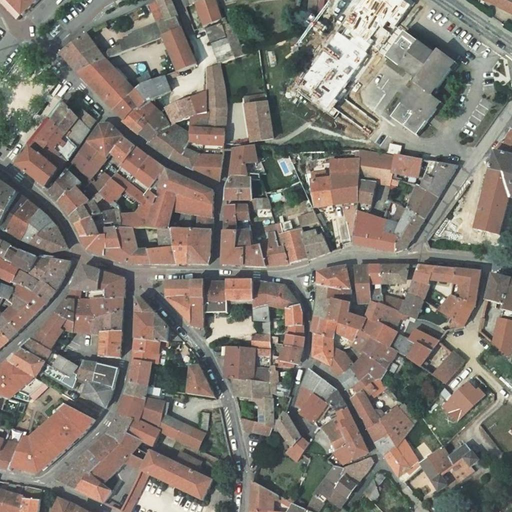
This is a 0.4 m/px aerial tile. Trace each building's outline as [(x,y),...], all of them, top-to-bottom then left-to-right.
[(39,0),(7,0),(9,1),(23,16),(39,0)] [(156,0),(150,3),(159,25),(164,22),(160,12),(163,10),(158,0),(156,0)] [(164,37),(183,29),(178,18),(179,17),(171,0),(158,0),(163,10),(160,12),(164,22),(159,25),(164,37)] [(216,0),(206,0),(197,3),(202,15),(219,8),(216,0)] [(511,0),(492,0),(504,6),(504,8),(511,11),(511,0)] [(219,8),(202,15),(205,26),(223,19),(219,8)] [(226,18),(222,20),(229,38),(236,57),(236,58),(245,55),(235,27),(230,28),(226,18)] [(440,51),(437,55),(406,33),(400,40),(371,19),(355,42),(384,63),(387,59),(390,55),(395,59),(394,62),(419,80),(416,84),(417,85),(393,118),(415,134),(420,128),(422,130),(437,109),(435,107),(439,101),(434,97),(430,94),(434,88),(437,90),(452,69),(450,67),(454,61),(440,51)] [(222,24),(206,29),(211,43),(226,37),(222,24)] [(135,41),(134,42),(136,48),(164,37),(159,25),(133,36),(135,41)] [(198,65),(198,64),(183,29),(164,37),(179,73),(198,65)] [(121,54),(136,48),(134,42),(121,45),(122,46),(110,51),(109,54),(104,57),(99,51),(90,37),(95,34),(93,31),(87,34),(61,53),(67,60),(75,69),(79,73),(106,60),(121,54)] [(229,38),(212,44),(219,64),(236,57),(229,38)] [(102,49),(99,51),(104,57),(109,54),(102,49)] [(115,111),(136,92),(128,84),(106,60),(79,73),(115,111)] [(207,69),(207,77),(222,75),(220,64),(207,69)] [(150,74),(128,84),(136,92),(142,86),(153,82),(150,74)] [(207,93),(208,113),(196,115),(197,116),(192,118),(192,129),(225,131),(228,101),(222,75),(207,77),(207,93)] [(142,86),(136,92),(115,111),(125,121),(135,111),(151,125),(163,114),(155,107),(156,105),(156,104),(155,103),(156,102),(155,100),(172,92),(166,77),(153,82),(142,86)] [(196,115),(208,113),(207,93),(191,100),(196,115)] [(269,103),(267,94),(246,98),(247,106),(269,103)] [(171,116),(176,124),(192,118),(197,116),(196,115),(191,100),(167,109),(171,116)] [(274,139),(269,103),(247,106),(253,143),(274,139)] [(59,113),(53,121),(67,137),(79,148),(91,130),(97,121),(84,110),(78,117),(66,104),(59,113)] [(142,135),(141,135),(144,132),(151,125),(135,111),(125,121),(123,122),(132,130),(141,136),(142,135)] [(175,125),(176,124),(171,116),(166,119),(163,114),(151,125),(144,132),(141,135),(142,135),(150,142),(159,134),(162,131),(164,130),(175,124),(175,125)] [(42,135),(32,148),(43,155),(51,145),(65,160),(68,162),(70,160),(79,148),(67,137),(53,121),(42,135)] [(162,131),(179,144),(170,158),(173,160),(184,166),(195,170),(201,155),(188,149),(191,142),(192,134),(191,134),(186,132),(175,125),(175,124),(164,130),(162,131)] [(108,159),(112,154),(118,147),(125,138),(111,125),(101,125),(88,143),(108,159)] [(201,155),(195,170),(220,181),(221,179),(225,151),(226,145),(225,145),(225,131),(192,129),(191,134),(192,134),(191,142),(188,149),(201,155)] [(170,158),(179,144),(162,131),(159,134),(150,142),(149,144),(170,158)] [(125,138),(118,147),(112,154),(123,164),(123,165),(131,156),(137,147),(125,138)] [(511,144),(507,141),(508,140),(507,140),(503,141),(494,152),(496,152),(477,230),(494,235),(506,189),(511,190),(511,144)] [(100,169),(108,159),(88,143),(80,154),(100,169)] [(391,144),(389,153),(400,156),(402,147),(391,144)] [(18,166),(48,189),(61,172),(67,162),(68,162),(65,160),(51,145),(43,155),(32,148),(18,166)] [(257,163),(258,163),(256,145),(254,145),(236,148),(232,177),(249,177),(248,175),(262,175),(260,169),(257,163)] [(151,158),(137,147),(131,156),(123,165),(123,164),(118,172),(113,179),(108,184),(109,185),(100,195),(116,208),(118,206),(119,205),(125,197),(137,207),(141,203),(147,208),(140,217),(138,217),(122,218),(122,219),(123,223),(123,228),(129,228),(134,228),(148,227),(155,207),(161,188),(168,170),(161,165),(151,158)] [(358,209),(370,213),(372,206),(377,184),(391,186),(393,174),(397,156),(361,150),(360,153),(360,160),(361,160),(360,177),(360,202),(359,202),(358,209)] [(73,164),(85,176),(91,181),(92,179),(100,169),(80,154),(73,164)] [(424,160),(397,156),(393,174),(396,174),(397,172),(420,176),(424,160)] [(360,202),(360,177),(361,160),(360,160),(356,160),(332,161),(332,175),(331,175),(330,175),(329,175),(329,176),(328,176),(328,177),(328,178),(328,179),(327,179),(326,171),(315,173),(315,174),(312,174),(317,208),(359,202),(360,202)] [(422,188),(439,198),(459,166),(432,162),(422,187),(422,188)] [(182,177),(168,170),(161,188),(177,193),(182,177)] [(79,181),(68,171),(52,193),(61,204),(71,194),(75,195),(80,190),(84,186),(79,181)] [(105,173),(97,183),(97,184),(92,191),(95,193),(99,197),(99,196),(100,195),(109,185),(108,184),(113,179),(105,173)] [(228,188),(227,201),(251,200),(253,200),(252,181),(264,181),(262,175),(248,175),(249,177),(232,177),(232,179),(228,188)] [(93,183),(91,181),(85,176),(79,181),(84,186),(87,188),(93,183)] [(193,182),(182,177),(177,193),(178,194),(188,197),(193,182)] [(92,179),(91,181),(93,183),(87,188),(91,192),(92,191),(97,184),(97,183),(92,179)] [(0,213),(6,199),(12,189),(0,180),(0,213)] [(215,193),(193,182),(188,197),(192,198),(215,205),(215,193)] [(425,221),(439,198),(422,188),(422,187),(419,185),(409,210),(408,211),(425,221)] [(88,199),(95,193),(92,191),(91,192),(87,188),(84,186),(80,190),(75,195),(71,194),(61,204),(72,217),(72,218),(91,203),(88,199)] [(177,193),(161,188),(155,207),(174,213),(174,212),(178,194),(177,193)] [(12,189),(6,199),(0,213),(0,228),(1,229),(19,194),(12,189)] [(511,190),(506,189),(494,235),(502,237),(511,199),(511,198),(511,190)] [(17,218),(26,207),(29,202),(19,194),(1,229),(7,232),(17,218)] [(188,197),(178,194),(174,212),(188,214),(192,198),(188,197)] [(91,203),(72,218),(76,226),(101,214),(104,214),(108,213),(103,202),(103,201),(99,196),(99,197),(91,203)] [(215,205),(192,198),(188,214),(199,216),(214,218),(215,205)] [(258,210),(272,209),(269,199),(258,199),(258,200),(258,209),(258,210)] [(29,202),(26,207),(17,218),(7,232),(14,236),(23,241),(24,241),(33,220),(41,211),(29,202)] [(137,207),(138,217),(140,217),(147,208),(141,203),(137,207)] [(238,223),(238,221),(236,205),(227,206),(226,222),(238,223)] [(236,205),(238,221),(244,221),(251,221),(250,206),(249,205),(236,205)] [(419,230),(425,221),(408,211),(409,210),(401,206),(396,215),(404,219),(419,230)] [(160,230),(169,231),(171,223),(174,213),(155,207),(148,227),(148,228),(160,230)] [(108,213),(104,214),(106,224),(115,223),(117,228),(118,228),(124,250),(128,264),(143,265),(139,251),(136,240),(134,228),(129,228),(123,228),(123,223),(122,219),(120,209),(117,210),(108,213)] [(41,211),(33,220),(24,241),(27,243),(31,244),(44,229),(47,235),(47,234),(58,228),(49,218),(41,211)] [(388,221),(358,212),(355,245),(398,253),(397,245),(398,239),(384,235),(388,221)] [(315,213),(299,218),(302,228),(319,222),(317,216),(315,213)] [(106,224),(104,214),(101,214),(76,226),(82,237),(87,237),(91,237),(108,236),(107,230),(106,224)] [(321,214),(317,216),(319,222),(322,227),(326,225),(321,214)] [(213,232),(214,218),(199,216),(197,231),(213,232)] [(398,239),(397,245),(398,253),(407,249),(419,230),(404,219),(401,225),(388,221),(384,235),(398,239)] [(238,251),(239,232),(238,223),(226,222),(224,266),(246,267),(246,250),(238,251)] [(124,250),(118,228),(117,228),(115,223),(106,224),(107,230),(108,236),(91,237),(91,244),(90,247),(88,248),(89,250),(105,256),(106,251),(124,250)] [(177,224),(171,223),(169,231),(172,232),(175,248),(178,265),(191,265),(192,231),(185,231),(185,230),(177,224)] [(304,235),(303,230),(284,235),(282,224),(278,225),(284,247),(285,247),(290,265),(309,259),(309,261),(310,261),(304,235)] [(267,268),(290,265),(285,247),(284,247),(278,225),(266,228),(271,241),(263,244),(262,239),(265,238),(261,229),(252,232),(255,248),(263,246),(267,268)] [(69,249),(58,228),(47,234),(47,235),(44,229),(31,244),(33,245),(37,246),(43,250),(46,250),(51,248),(53,253),(55,253),(69,249)] [(169,231),(160,230),(161,249),(175,248),(172,232),(169,231)] [(212,259),(213,232),(197,231),(196,231),(192,231),(191,265),(210,265),(212,259)] [(304,235),(310,261),(331,253),(325,236),(319,237),(318,231),(304,235)] [(244,232),(239,232),(238,251),(246,250),(246,267),(267,268),(263,246),(255,248),(252,232),(244,232)] [(5,243),(0,252),(0,256),(7,261),(13,247),(9,245),(5,243)] [(7,261),(16,265),(23,252),(18,249),(13,247),(7,261)] [(178,265),(175,248),(161,249),(148,251),(152,265),(178,265)] [(105,256),(128,264),(124,250),(106,251),(105,256)] [(148,251),(139,251),(143,265),(152,265),(148,251)] [(16,265),(31,274),(40,258),(39,258),(31,255),(23,252),(16,265)] [(0,277),(3,279),(10,264),(5,261),(0,257),(0,277)] [(67,274),(72,263),(40,258),(31,274),(36,277),(35,278),(34,280),(38,282),(41,280),(57,293),(62,283),(63,283),(67,274)] [(10,281),(13,284),(20,270),(10,264),(3,279),(10,281)] [(102,272),(84,266),(79,278),(74,289),(73,290),(78,290),(89,292),(100,292),(102,272)] [(357,267),(359,285),(361,304),(373,303),(373,302),(372,292),(372,285),(371,266),(357,267)] [(381,266),(371,266),(372,285),(377,285),(377,291),(372,292),(373,302),(384,306),(383,296),(383,285),(381,285),(381,266)] [(408,278),(410,266),(381,266),(381,285),(383,285),(401,284),(400,279),(406,279),(407,279),(408,278)] [(415,279),(409,295),(421,300),(424,302),(433,281),(455,284),(457,270),(420,266),(415,279)] [(343,291),(343,290),(352,290),(347,267),(335,270),(329,271),(320,273),(320,287),(343,291)] [(38,282),(34,280),(35,278),(20,270),(13,284),(16,284),(18,285),(25,288),(31,290),(35,293),(47,305),(52,299),(57,293),(41,280),(38,282)] [(455,284),(453,296),(439,311),(447,316),(464,327),(476,305),(482,272),(469,271),(457,270),(455,284)] [(126,298),(126,280),(102,272),(100,292),(106,292),(107,300),(125,298),(126,298)] [(511,279),(494,275),(487,301),(501,304),(506,305),(505,311),(511,312),(511,279)] [(167,282),(167,299),(192,325),(193,323),(194,300),(194,282),(167,282)] [(194,300),(206,300),(206,283),(206,282),(194,282),(194,300)] [(206,314),(229,314),(229,305),(228,301),(255,301),(255,304),(255,320),(260,321),(264,321),(264,336),(260,335),(255,335),(254,349),(272,350),(271,344),(271,335),(270,307),(269,284),(254,282),(228,282),(228,283),(206,283),(206,300),(206,314)] [(14,289),(15,290),(28,297),(25,302),(37,315),(43,310),(47,305),(35,293),(31,290),(25,288),(18,285),(16,284),(14,289)] [(289,308),(301,305),(287,287),(269,284),(270,307),(288,310),(289,308)] [(9,301),(11,302),(15,290),(14,289),(3,286),(1,285),(0,289),(0,297),(5,299),(9,301)] [(316,317),(330,321),(334,301),(341,302),(343,291),(320,287),(319,297),(316,317)] [(25,302),(28,297),(15,290),(11,302),(18,307),(15,310),(27,325),(33,320),(37,315),(25,302)] [(78,290),(73,290),(67,299),(76,300),(78,290)] [(352,290),(343,290),(343,291),(341,302),(334,301),(330,321),(346,326),(355,328),(361,330),(362,330),(366,320),(349,315),(351,304),(352,296),(352,290)] [(89,292),(88,300),(93,300),(95,320),(107,316),(109,315),(106,300),(107,300),(106,292),(100,292),(89,292)] [(401,313),(401,314),(408,316),(417,319),(424,302),(421,300),(409,295),(407,302),(405,302),(401,313)] [(397,299),(383,296),(384,306),(393,310),(397,299)] [(125,298),(107,300),(106,300),(109,315),(124,312),(125,298)] [(0,305),(0,313),(3,314),(6,316),(8,314),(13,309),(15,310),(18,307),(11,302),(9,301),(5,299),(1,306),(0,305)] [(68,320),(75,323),(75,318),(76,300),(67,299),(62,306),(57,314),(68,320)] [(136,340),(156,342),(158,314),(143,299),(137,299),(136,340)] [(405,302),(397,299),(393,310),(401,313),(405,302)] [(92,319),(92,321),(95,320),(93,300),(88,300),(76,300),(75,318),(92,319)] [(193,323),(192,325),(205,329),(205,328),(205,321),(206,314),(206,300),(194,300),(193,323)] [(406,320),(408,316),(401,314),(401,313),(393,310),(384,306),(373,302),(373,303),(366,320),(362,330),(372,337),(374,338),(391,347),(398,335),(399,333),(396,331),(401,318),(406,320)] [(301,305),(289,308),(288,310),(288,316),(288,325),(288,327),(290,327),(287,346),(304,349),(306,339),(305,339),(304,326),(303,325),(303,313),(301,306),(301,305)] [(7,318),(20,333),(24,329),(27,325),(15,310),(9,317),(7,318)] [(107,316),(95,320),(92,321),(91,334),(101,335),(101,334),(123,333),(124,312),(109,315),(107,316)] [(0,317),(0,328),(1,330),(11,341),(16,336),(20,333),(7,318),(6,316),(3,314),(0,317)] [(51,338),(60,328),(62,329),(74,332),(75,326),(75,323),(68,320),(57,314),(49,324),(41,333),(51,338)] [(170,328),(158,314),(156,342),(162,342),(169,343),(170,328)] [(346,326),(330,321),(316,317),(313,328),(313,333),(315,333),(335,339),(336,333),(355,342),(357,339),(361,330),(355,328),(346,326)] [(74,332),(91,334),(92,321),(92,319),(75,318),(75,323),(75,326),(74,332)] [(511,353),(511,351),(511,321),(499,319),(493,344),(509,357),(511,353)] [(51,338),(53,340),(62,329),(60,328),(51,338)] [(0,349),(3,348),(11,341),(1,330),(0,331),(0,349)] [(362,330),(361,330),(357,339),(355,342),(352,346),(365,354),(374,338),(372,337),(362,330)] [(436,348),(440,342),(415,330),(410,341),(418,345),(409,360),(421,368),(425,362),(436,348)] [(32,341),(51,351),(51,350),(57,342),(53,340),(51,338),(41,333),(39,334),(38,336),(32,341)] [(101,335),(100,352),(99,357),(104,357),(121,358),(122,347),(123,333),(101,334),(101,335)] [(331,366),(335,358),(334,340),(335,339),(315,333),(314,357),(331,366)] [(410,341),(398,335),(391,347),(390,348),(398,353),(405,356),(409,360),(418,345),(410,341)] [(393,363),(398,353),(390,348),(391,347),(374,338),(365,354),(366,354),(388,370),(393,363)] [(153,363),(153,364),(159,365),(162,342),(156,342),(136,340),(134,361),(153,363)] [(22,349),(46,364),(53,351),(51,350),(51,351),(32,341),(28,345),(24,348),(22,349)] [(304,349),(287,346),(282,361),(282,362),(295,365),(300,366),(303,353),(304,349)] [(234,380),(252,382),(254,349),(229,348),(227,379),(234,380)] [(43,370),(75,389),(79,378),(79,377),(74,373),(70,377),(54,368),(46,364),(22,349),(16,355),(9,361),(36,377),(38,379),(43,370)] [(252,382),(271,384),(271,367),(272,367),(272,361),(272,350),(254,349),(252,382)] [(346,355),(340,351),(337,350),(335,350),(335,358),(331,366),(340,378),(352,370),(345,358),(346,355)] [(62,356),(53,351),(46,364),(54,368),(62,356)] [(440,368),(434,376),(448,385),(450,382),(458,372),(465,364),(452,353),(449,357),(440,368)] [(366,354),(355,367),(353,370),(361,382),(370,374),(377,381),(381,380),(388,370),(366,354)] [(352,370),(353,370),(355,367),(351,361),(346,355),(345,358),(352,370)] [(78,365),(62,356),(54,368),(70,377),(74,373),(79,367),(78,365)] [(82,360),(79,367),(74,373),(79,377),(79,378),(90,382),(94,383),(95,382),(95,383),(99,364),(83,361),(83,360),(82,360)] [(0,398),(1,399),(3,399),(3,398),(10,400),(15,396),(36,377),(9,361),(0,369),(0,398)] [(134,361),(130,384),(149,387),(153,364),(153,363),(134,361)] [(421,368),(434,376),(440,368),(431,362),(429,364),(425,362),(421,368)] [(94,383),(89,398),(108,408),(115,390),(120,370),(100,365),(99,364),(95,383),(95,382),(94,383)] [(191,367),(189,395),(217,398),(201,366),(191,367)] [(272,367),(271,367),(271,384),(272,394),(273,395),(280,397),(282,397),(290,398),(293,385),(279,382),(279,372),(276,371),(276,367),(272,367)] [(302,414),(315,392),(320,383),(323,378),(315,372),(311,369),(308,373),(304,385),(299,400),(297,408),(300,409),(299,412),(302,414)] [(462,376),(458,372),(450,382),(456,387),(459,383),(471,395),(483,382),(470,369),(462,376)] [(361,382),(353,370),(352,370),(340,378),(349,391),(352,399),(362,391),(375,382),(377,381),(370,374),(361,382)] [(38,379),(36,377),(15,396),(15,398),(29,402),(30,397),(45,384),(37,379),(38,379)] [(315,392),(329,403),(338,390),(329,383),(327,381),(323,378),(320,383),(315,392)] [(241,396),(251,397),(251,401),(261,402),(261,425),(273,428),(275,428),(274,421),(273,395),(272,394),(271,384),(252,382),(234,380),(235,396),(241,396)] [(377,381),(375,382),(362,391),(369,401),(379,394),(387,387),(381,380),(377,381)] [(94,383),(90,382),(85,395),(89,398),(94,383)] [(456,387),(450,382),(448,385),(446,388),(451,392),(456,387)] [(160,426),(162,426),(164,414),(167,403),(161,402),(161,398),(160,398),(162,389),(149,387),(130,384),(126,395),(119,413),(113,426),(110,434),(123,445),(124,444),(125,440),(130,430),(135,420),(159,431),(160,426)] [(338,390),(329,403),(328,404),(331,407),(335,410),(338,413),(348,408),(345,403),(338,390)] [(368,428),(369,430),(383,422),(387,418),(381,412),(377,411),(375,412),(369,401),(362,391),(352,399),(363,419),(364,419),(368,428)] [(317,420),(328,404),(329,403),(315,392),(302,414),(302,415),(311,421),(315,424),(317,420)] [(26,404),(20,403),(17,412),(23,413),(26,404)] [(56,411),(59,415),(69,406),(65,404),(56,411)] [(328,404),(317,420),(320,422),(331,407),(328,404)] [(404,404),(399,408),(415,426),(417,423),(419,421),(404,404)] [(23,442),(22,446),(13,468),(38,473),(43,469),(44,471),(75,444),(73,442),(79,437),(81,439),(86,435),(96,420),(69,406),(59,415),(52,421),(55,425),(33,444),(23,442)] [(345,438),(349,445),(363,439),(355,424),(348,408),(338,413),(340,418),(345,428),(342,430),(345,438)] [(399,408),(398,408),(387,418),(383,422),(386,428),(388,432),(392,438),(398,449),(400,447),(403,443),(407,437),(413,429),(415,426),(399,408)] [(338,413),(335,410),(330,414),(336,421),(340,418),(338,413)] [(202,413),(201,429),(209,430),(210,414),(202,413)] [(176,440),(183,423),(164,414),(162,426),(160,426),(159,431),(162,433),(161,433),(164,435),(176,440)] [(284,437),(293,447),(302,438),(290,415),(289,415),(288,414),(287,414),(286,414),(285,415),(284,415),(284,416),(282,421),(278,428),(284,437)] [(469,417),(463,422),(466,426),(472,421),(469,417)] [(324,431),(331,438),(337,452),(347,446),(349,445),(345,438),(342,430),(345,428),(340,418),(336,421),(323,429),(324,431)] [(244,429),(270,436),(273,428),(261,425),(241,419),(244,429)] [(159,431),(135,420),(130,430),(125,440),(139,448),(144,442),(155,447),(161,433),(162,433),(159,431)] [(25,438),(23,442),(33,444),(55,425),(52,421),(30,440),(25,438)] [(386,428),(383,422),(369,430),(378,447),(386,456),(398,449),(392,438),(388,432),(386,428)] [(206,434),(183,423),(176,440),(198,451),(206,434)] [(415,426),(413,429),(418,436),(423,432),(417,423),(415,426)] [(103,464),(123,445),(110,434),(100,442),(90,451),(103,464)] [(159,444),(171,450),(176,440),(164,435),(159,444)] [(310,445),(302,438),(293,447),(287,453),(298,462),(310,445)] [(349,445),(347,446),(355,460),(369,453),(363,439),(349,445)] [(139,448),(125,440),(124,444),(123,445),(103,464),(90,476),(85,482),(76,490),(105,504),(113,492),(104,485),(126,463),(133,455),(139,448)] [(22,446),(7,441),(6,441),(1,453),(0,452),(0,468),(11,471),(13,468),(22,446)] [(408,443),(422,464),(422,463),(424,462),(411,441),(408,443)] [(423,466),(440,492),(448,486),(451,490),(476,472),(472,467),(480,461),(467,445),(464,448),(451,458),(449,455),(444,447),(424,462),(422,463),(423,466)] [(462,445),(449,455),(451,458),(464,448),(462,445)] [(345,465),(355,460),(347,446),(337,452),(334,454),(344,465),(345,465)] [(90,451),(70,469),(85,482),(90,476),(103,464),(90,451)] [(176,462),(152,451),(146,461),(142,471),(143,471),(149,474),(204,501),(214,481),(198,473),(202,463),(181,453),(176,462)] [(133,455),(126,463),(142,471),(146,461),(133,455)] [(345,469),(342,475),(357,486),(365,475),(368,472),(374,463),(372,458),(357,464),(355,465),(348,468),(345,469)] [(335,467),(326,480),(349,498),(357,486),(342,475),(345,469),(335,467)] [(76,490),(85,482),(70,469),(57,481),(76,490)] [(127,503),(133,506),(149,474),(143,471),(127,503)] [(374,479),(378,488),(389,475),(387,473),(379,472),(374,479)] [(378,488),(374,479),(364,492),(375,504),(380,494),(378,488)] [(349,498),(326,480),(315,495),(307,510),(310,511),(318,511),(328,498),(341,508),(349,498)] [(270,511),(270,501),(274,501),(279,501),(279,496),(264,487),(254,482),(252,511),(270,511)] [(0,490),(0,511),(22,511),(25,498),(14,495),(17,485),(11,483),(8,493),(0,490)] [(22,511),(40,511),(43,490),(26,487),(25,498),(22,511)] [(293,503),(279,496),(279,501),(291,507),(293,503)] [(54,511),(67,511),(71,504),(59,498),(54,511)] [(130,511),(133,506),(127,503),(122,511),(130,511)]
